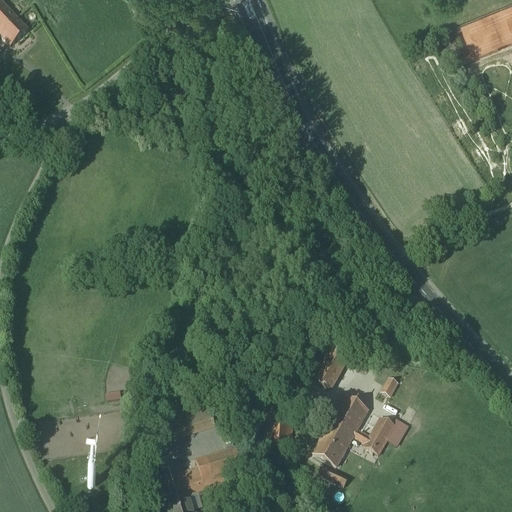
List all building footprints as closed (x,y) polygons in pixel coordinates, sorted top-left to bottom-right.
[(26,33),(0,6),(0,44),(7,52),(26,33)] [(348,361),(330,351),(312,384),(330,394),(348,361)] [(396,388),(385,382),(379,395),(389,400),(396,388)] [(367,414),(340,400),(307,461),(334,475),(352,443),(363,449),(368,440),(356,434),(367,414)] [(205,407),(164,418),(171,443),(211,432),(205,407)] [(291,419),(262,415),(258,444),(288,448),(291,419)] [(378,422),(368,440),(363,449),(360,454),(375,462),(392,430),(378,422)] [(243,477),(236,450),(193,463),(196,474),(182,478),(179,468),(151,475),(162,511),(190,511),(187,500),(231,487),(229,481),(243,477)]
